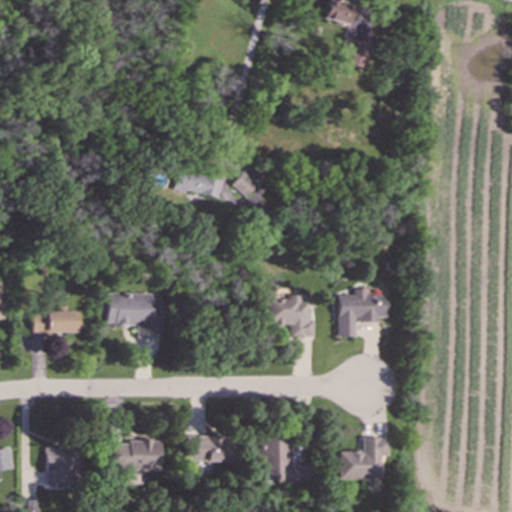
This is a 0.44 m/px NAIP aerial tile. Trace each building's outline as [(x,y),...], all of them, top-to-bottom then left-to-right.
[(326,0),(322,18),(346,25),(351,5),(333,0),(326,0)] [(339,64),(364,68),(368,43),(343,38),(339,64)] [(218,181),(174,170),(170,188),(214,199),(218,181)] [(228,185),(242,197),(253,184),(238,172),(228,185)] [(333,296),(334,337),(352,337),(352,323),(374,322),(374,317),(386,317),(386,295),(362,296),(362,289),(350,289),(350,296),(333,296)] [(102,325),(133,326),(133,336),(157,336),(158,294),(103,293),(102,325)] [(263,322),(271,322),(271,326),(286,326),(286,337),(310,338),(310,321),(304,321),(304,302),(296,302),(296,297),(274,297),(274,295),(263,295),(263,322)] [(76,313),(29,312),(29,332),(76,333),(76,313)] [(182,461),(229,462),(230,438),(183,436),(182,461)] [(303,483),(302,462),(285,463),(284,437),(255,438),(256,475),(273,475),(273,484),(303,483)] [(336,452),(336,479),(378,479),(378,456),(385,456),(385,438),(359,438),(359,452),(336,452)] [(157,471),(157,442),(107,441),(106,470),(157,471)] [(43,448),(43,487),(77,487),(77,447),(43,448)]
